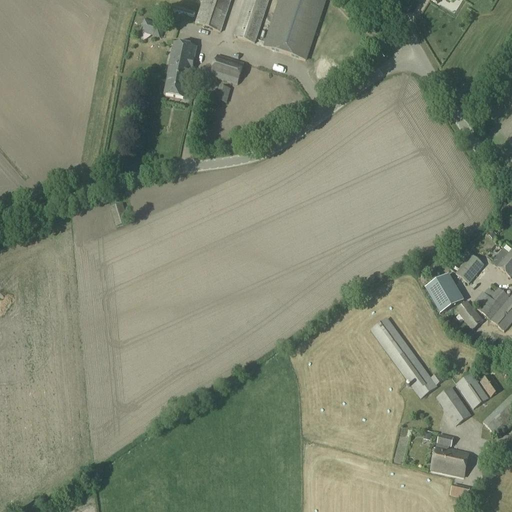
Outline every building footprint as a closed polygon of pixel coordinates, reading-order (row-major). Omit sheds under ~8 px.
[(204,0),(196,26),(221,34),(231,0),(204,0)] [(247,0),(235,38),(255,45),(269,0),(247,0)] [(319,0),(280,0),(265,48),(306,61),(325,2),(319,0)] [(489,17),(499,0),(478,0),(474,8),(489,17)] [(169,77),(165,96),(185,100),(189,81),(190,81),(197,49),(174,44),(168,76),(169,77)] [(217,57),(211,78),(238,87),(244,66),(217,57)] [(219,89),(215,103),(227,106),(231,92),(219,89)] [(122,206),(111,210),(117,229),(128,225),(122,206)] [(511,251),(498,269),(511,279),(511,277),(511,251)] [(477,276),(484,268),(483,268),(465,252),(449,271),(468,287),(472,282),(475,278),(477,276)] [(463,304),(447,277),(424,291),(439,318),(463,304)] [(496,289),(477,311),(504,334),(511,324),(511,296),(509,300),(496,289)] [(467,303),(455,312),(472,333),(483,323),(467,303)] [(387,321),(371,332),(420,400),(436,389),(435,387),(442,383),(436,375),(430,380),(387,321)] [(491,341),(496,345),(503,338),(498,333),(491,341)] [(489,375),(478,382),(490,399),(500,392),(489,375)] [(471,376),(456,386),(473,411),(488,400),(471,376)] [(451,389),(436,400),(455,428),(470,417),(451,389)] [(511,399),(511,398),(483,426),(495,438),(511,421),(511,399)] [(439,436),(437,448),(451,451),(454,440),(439,436)] [(437,448),(431,471),(464,479),(469,455),(451,451),(437,448)] [(453,487),(451,497),(467,501),(470,490),(453,487)]
